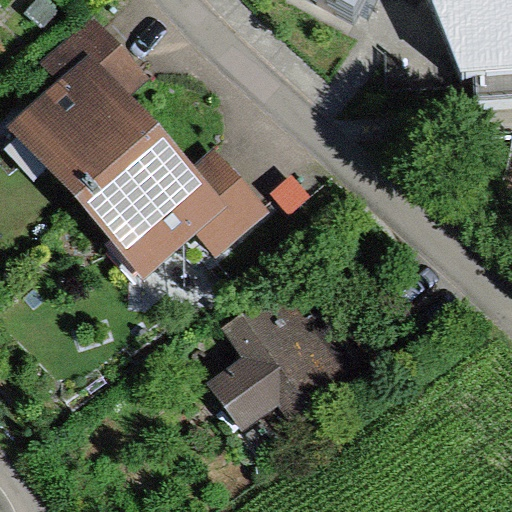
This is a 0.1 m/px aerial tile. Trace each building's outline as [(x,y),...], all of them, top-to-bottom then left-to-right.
[(302,0),(352,29),(367,0),(417,0),(418,0),(302,0)] [(511,0),(418,0),(470,107),(511,106),(511,0)] [(121,71),(87,31),(43,68),(63,91),(8,138),(128,277),(187,227),(208,251),(250,214),(211,169),(184,192),(97,91),(121,71)] [(354,390),(347,381),(307,323),(284,291),(224,333),(246,365),(213,388),(245,434),(279,410),(294,432),(354,390)] [(323,311),(307,323),(347,381),(365,367),(323,311)]
